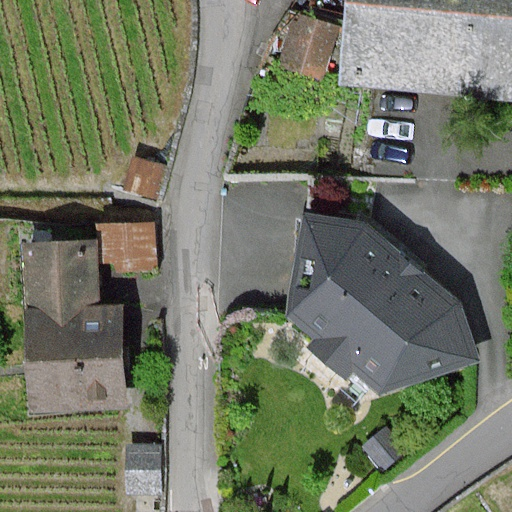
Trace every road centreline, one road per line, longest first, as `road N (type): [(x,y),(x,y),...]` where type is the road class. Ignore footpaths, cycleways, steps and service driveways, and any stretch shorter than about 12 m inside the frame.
road 1 (residential): [(221,0),(188,243),(186,417),(197,511)]
road 2 (unclassified): [(511,431),(399,511)]
